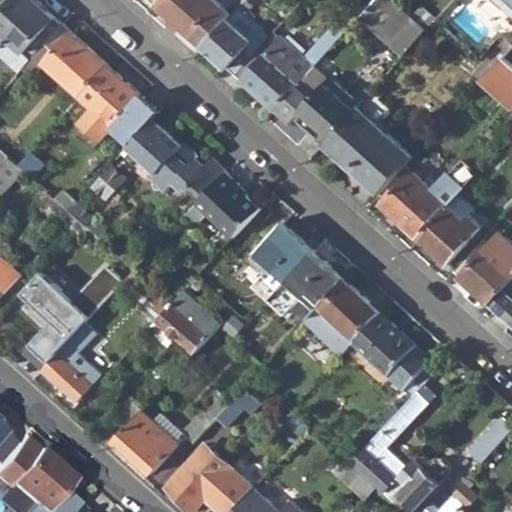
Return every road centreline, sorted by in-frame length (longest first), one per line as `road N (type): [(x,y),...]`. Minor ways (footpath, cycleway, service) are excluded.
road 1 (residential): [(100,0),(511,370)]
road 2 (residential): [(0,374),(152,511)]
